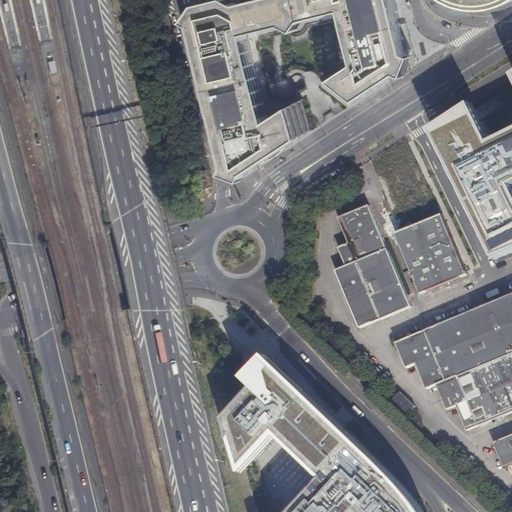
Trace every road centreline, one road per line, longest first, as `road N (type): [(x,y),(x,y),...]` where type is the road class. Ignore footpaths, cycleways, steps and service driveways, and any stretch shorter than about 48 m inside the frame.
road 1 (motorway): [(197,511),(86,0)]
road 2 (motorway): [(0,161),(86,511)]
road 3 (primary): [(483,46),(277,177),(246,217)]
road 4 (primary): [(253,286),(322,375),(419,469)]
road 5 (secondary): [(221,220),(0,277)]
road 6 (residential): [(177,0),(226,218)]
road 7 (secondary): [(5,319),(172,280),(219,284)]
road 8 (secondary): [(202,247),(10,302),(5,319)]
road 9 (primary): [(274,243),(281,212),(305,180),(414,107)]
road 10 (residential): [(492,282),(414,107)]
